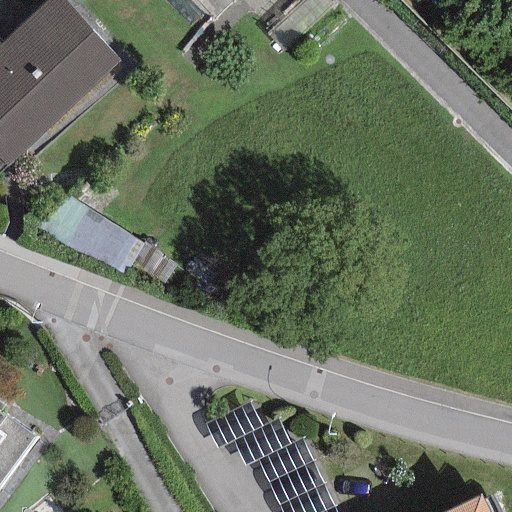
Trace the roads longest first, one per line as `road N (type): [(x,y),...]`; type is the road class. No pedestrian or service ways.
road 1 (residential): [(0,275),(151,335),(511,445)]
road 2 (unknown): [(151,335),(256,511)]
